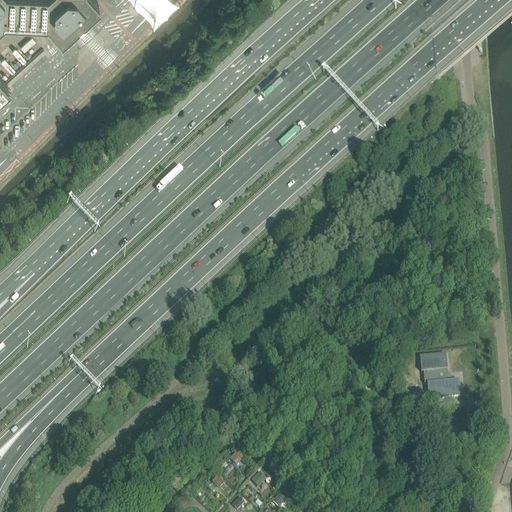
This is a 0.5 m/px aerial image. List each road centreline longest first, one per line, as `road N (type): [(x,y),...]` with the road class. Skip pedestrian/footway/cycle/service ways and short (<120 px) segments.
road 1 (motorway): [(0,398),(431,0)]
road 2 (motorway): [(84,374),(491,0)]
road 3 (unclassified): [(488,511),(506,420),(481,127),(470,104),(461,0)]
road 4 (motorway): [(378,0),(0,351)]
road 5 (motorway): [(321,0),(34,270)]
road 6 (motorway): [(0,474),(84,374)]
